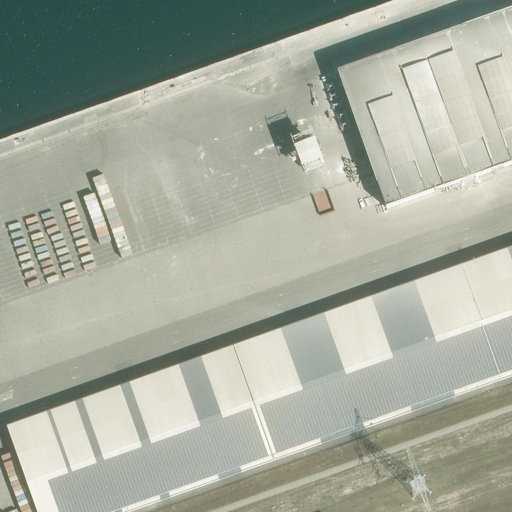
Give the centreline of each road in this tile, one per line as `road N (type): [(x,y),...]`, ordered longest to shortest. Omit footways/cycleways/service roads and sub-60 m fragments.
road 1 (unknown): [(511,220),(0,408)]
road 2 (unknown): [(0,191),(232,107),(511,20)]
